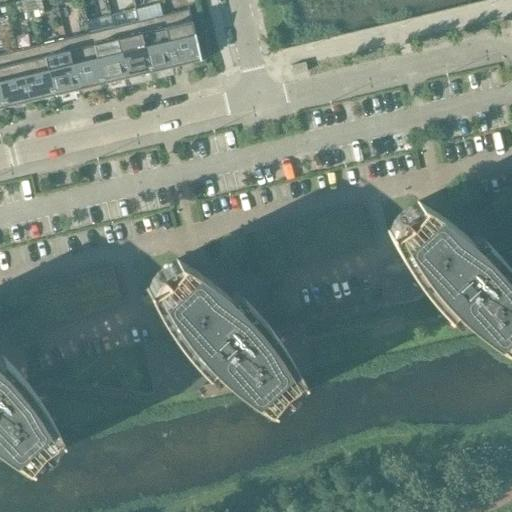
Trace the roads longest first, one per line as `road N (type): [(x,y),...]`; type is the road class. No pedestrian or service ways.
road 1 (residential): [(0,156),(253,97)]
road 2 (residential): [(253,97),(498,45)]
